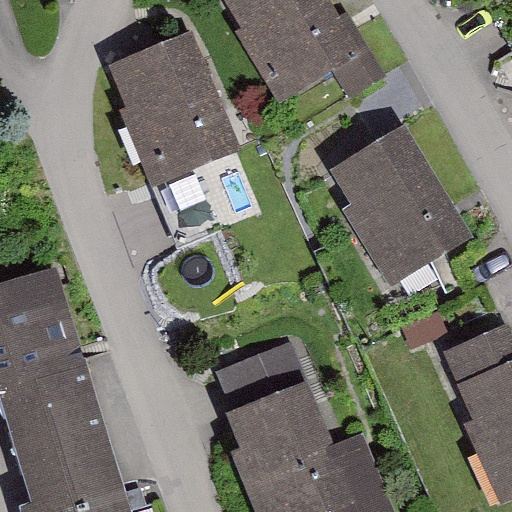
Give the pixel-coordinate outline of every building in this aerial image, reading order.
[(358,71),(319,0),(213,0),(277,116),(358,71)] [(189,42),(101,76),(145,192),(233,158),(189,42)] [(461,242),(396,139),(319,187),(385,290),(461,242)] [(0,396),(86,371),(55,271),(0,287),(0,396)] [(511,356),(505,339),(436,368),(497,511),(509,511),(511,511),(511,356)] [(237,419),(221,425),(254,511),(391,511),(364,442),(332,454),(294,356),(223,384),(237,419)] [(131,511),(86,371),(0,396),(0,432),(25,511),(131,511)]
